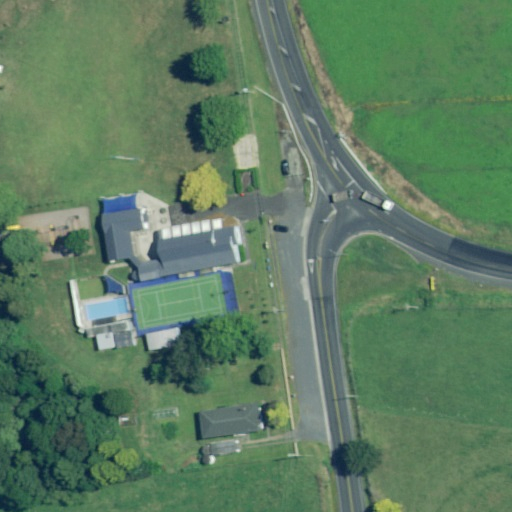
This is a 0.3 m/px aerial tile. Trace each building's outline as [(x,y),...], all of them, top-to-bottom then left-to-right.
[(251,165),(246,134),(227,137),(232,168),(251,165)] [(101,210),(107,260),(131,257),(127,229),(146,227),(143,204),(101,210)] [(232,226),(141,242),(144,263),(132,265),(134,280),(238,262),(232,226)] [(127,330),(93,336),(96,352),(130,346),(127,330)] [(180,347),(178,331),(152,334),(154,350),(180,347)] [(201,412),(204,439),(266,430),(262,403),(201,412)] [(179,422),(169,422),(170,442),(180,442),(179,422)] [(204,443),(207,463),(219,461),(218,457),(242,453),(239,437),(204,443)]
